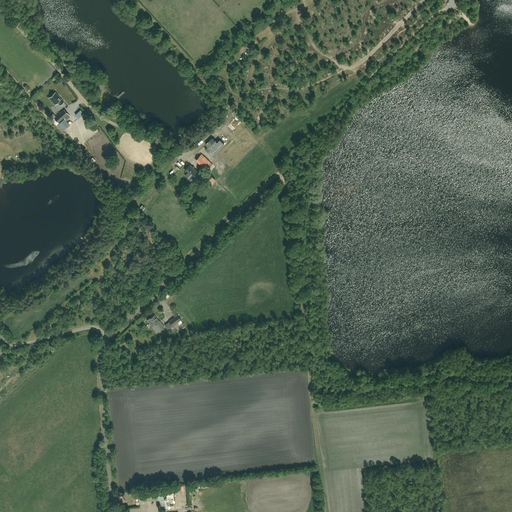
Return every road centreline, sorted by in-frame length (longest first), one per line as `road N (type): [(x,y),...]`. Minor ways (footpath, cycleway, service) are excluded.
road 1 (track): [(190,160),(97,115),(0,7)]
road 2 (unclassified): [(279,170),(106,339)]
road 3 (unclassified): [(106,339),(99,358),(111,511)]
